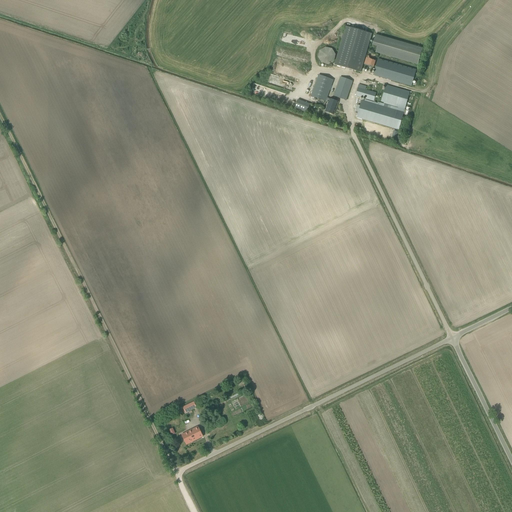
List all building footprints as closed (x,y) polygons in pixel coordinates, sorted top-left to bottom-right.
[(372,34),(361,31),(362,27),(358,25),(356,29),(351,28),(352,26),(349,25),(348,27),(346,26),(334,65),(361,72),(372,34)] [(375,35),(372,45),(377,47),(375,53),(418,65),(422,48),(375,35)] [(321,63),(328,65),(334,61),(335,55),(332,49),(325,47),(320,51),(318,57),(321,63)] [(373,75),(411,86),(416,69),(378,58),(373,75)] [(319,75),(311,96),(326,101),(327,98),(334,80),(319,75)] [(352,81),(340,77),(333,96),(346,100),(352,81)] [(374,101),(376,93),(365,90),(366,86),(359,84),(356,96),(374,101)] [(381,101),(405,108),(410,92),(386,85),(381,101)] [(327,107),(325,112),(333,115),(338,102),(327,98),(326,101),(329,102),(327,106),(327,107)] [(310,104),(298,99),(294,109),(306,114),(310,104)] [(356,117),(399,130),(404,110),(378,102),(377,103),(365,99),(364,101),(361,100),(360,106),(357,105),(355,111),(358,112),(356,117)] [(392,137),(398,139),(400,132),(394,130),(392,137)] [(194,402),(183,407),(185,413),(196,407),(194,402)] [(169,430),(180,424),(176,417),(165,423),(169,430)] [(203,436),(198,427),(186,433),(182,435),(186,444),(203,436)]
